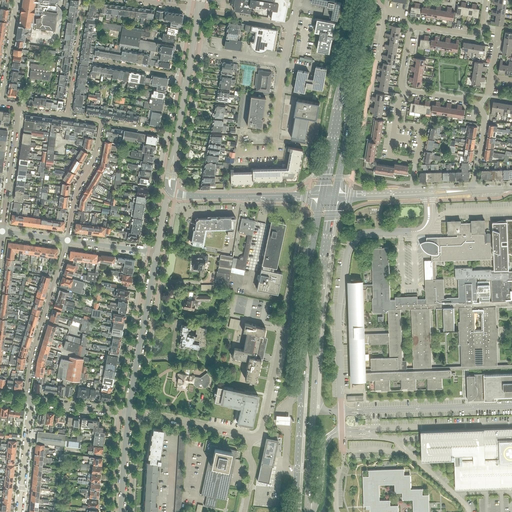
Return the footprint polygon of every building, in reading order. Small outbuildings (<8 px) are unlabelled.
[(1,7),(6,8),(8,8),(9,1),(10,1),(9,0),(0,0),(2,1),(2,4),(1,7)] [(32,28),(32,27),(32,24),(34,15),(35,9),(34,8),(35,0),(22,0),(22,7),(21,8),(20,8),(19,12),(21,12),(21,13),(19,25),(18,25),(19,26),(18,28),(17,39),(18,39),(25,40),(25,36),(31,37),(31,32),(32,28)] [(54,30),(54,28),(55,24),(61,19),(62,12),(59,6),(57,6),(58,0),(36,0),(33,24),(42,26),(42,28),(54,30)] [(233,0),(235,2),(235,3),(233,10),(234,10),(235,12),(235,13),(245,14),(249,15),(251,6),(272,10),(270,18),(284,20),(288,0),(233,0)] [(338,20),(341,3),(337,2),(337,0),(335,0),(312,0),(312,2),(328,5),(327,14),(332,15),(331,18),(338,20)] [(92,19),(93,16),(93,11),(99,11),(100,6),(100,4),(90,2),(88,3),(86,18),(92,19)] [(102,4),(100,13),(99,13),(98,21),(102,22),(103,17),(103,15),(102,15),(102,14),(106,14),(107,14),(108,4),(106,4),(103,3),(103,4),(102,4)] [(153,19),(154,13),(154,10),(153,10),(152,9),(151,9),(150,10),(148,9),(147,18),(146,18),(146,23),(148,24),(149,19),(153,19)] [(157,11),(156,13),(155,18),(164,20),(165,12),(157,11)] [(174,13),(169,12),(168,12),(165,12),(164,20),(169,21),(170,21),(181,23),(182,23),(182,22),(182,19),(182,17),(183,15),(182,14),(179,13),(177,13),(174,13)] [(318,19),(316,28),(315,31),(320,33),(317,50),(330,53),(335,28),(336,22),(318,19)] [(93,27),(97,27),(98,21),(92,20),(91,26),(85,25),(85,28),(84,31),(93,32),(93,28),(93,27)] [(139,29),(134,28),(128,27),(123,26),(122,26),(109,23),(105,23),(102,22),(101,28),(117,31),(121,32),(120,42),(119,45),(121,45),(123,46),(125,46),(128,47),(131,47),(138,49),(140,40),(141,36),(145,37),(145,36),(149,37),(150,36),(151,31),(139,29)] [(250,31),(250,32),(250,33),(255,33),(253,47),(254,47),(253,48),(264,49),(273,51),(277,30),(251,25),(250,31)] [(178,33),(179,29),(175,28),(165,26),(165,28),(165,30),(162,30),(161,33),(163,33),(175,35),(176,33),(178,33)] [(227,32),(240,34),(242,35),(243,32),(240,31),(240,28),(228,26),(227,26),(227,28),(227,32)] [(172,42),(174,42),(175,39),(175,35),(163,33),(162,40),(172,42)] [(228,39),(226,38),(225,47),(240,50),(241,41),(228,39)] [(173,49),(174,46),(140,40),(138,49),(139,49),(142,49),(145,50),(147,50),(150,51),(155,51),(161,53),(172,55),(173,51),(173,49)] [(154,55),(154,58),(158,59),(161,60),(166,61),(169,61),(169,59),(171,60),(172,55),(161,53),(160,56),(154,55)] [(150,65),(155,66),(159,66),(159,67),(169,68),(170,64),(169,63),(170,62),(161,60),(158,59),(157,61),(151,60),(150,65)] [(31,68),(30,78),(50,81),(51,73),(49,73),(50,71),(54,71),(55,62),(47,61),(47,64),(45,63),(44,65),(31,63),(30,68),(31,68)] [(323,90),(327,69),(316,66),(315,75),(313,75),(313,74),(311,74),(309,74),(309,72),(298,70),(294,90),(305,92),(306,86),(312,87),(312,88),(323,90)] [(222,67),(222,68),(221,73),(222,73),(221,75),(232,76),(233,71),(234,72),(236,72),(237,70),(236,70),(235,69),(222,67)] [(269,92),(271,72),(259,71),(256,91),(269,92)] [(166,85),(167,81),(166,81),(166,80),(167,79),(168,78),(153,76),(153,75),(151,75),(151,78),(145,77),(145,81),(149,82),(157,84),(166,85)] [(235,80),(231,80),(232,76),(221,75),(220,81),(235,83),(235,81),(235,80)] [(473,78),(472,83),(473,84),(473,87),(480,88),(481,85),(480,85),(480,81),(484,82),(485,80),(473,78)] [(17,81),(12,81),(10,80),(9,83),(9,84),(9,85),(9,86),(9,87),(16,89),(17,89),(17,86),(18,86),(19,82),(17,81)] [(166,86),(166,85),(157,84),(149,82),(149,85),(157,86),(156,89),(163,91),(165,91),(166,86)] [(20,93),(22,94),(23,89),(20,89),(17,89),(16,89),(9,87),(9,89),(8,89),(8,90),(8,91),(8,95),(8,96),(12,97),(13,97),(14,97),(15,97),(16,97),(17,91),(20,91),(20,93)] [(154,90),(153,94),(152,93),(148,92),(148,90),(145,89),(144,95),(146,95),(164,98),(165,92),(154,90)] [(150,99),(149,102),(150,102),(151,103),(163,105),(164,98),(146,95),(145,98),(150,99)] [(262,127),(263,118),(265,98),(251,96),(247,125),(262,127)] [(292,139),(305,142),(306,137),(309,117),(317,118),(320,103),(298,99),(295,114),(296,114),(293,134),(292,139)] [(163,105),(151,103),(150,102),(149,102),(145,101),(144,108),(162,111),(163,105)] [(90,106),(87,105),(86,114),(91,114),(92,114),(92,115),(94,105),(94,103),(91,103),(90,106)] [(225,110),(225,105),(218,105),(216,105),(214,111),(227,113),(227,112),(228,110),(225,110)] [(107,106),(104,106),(104,107),(101,106),(100,107),(99,116),(104,117),(105,117),(107,107),(107,106)] [(162,112),(159,111),(149,109),(148,118),(151,118),(150,119),(155,120),(156,116),(160,117),(161,116),(162,112)] [(0,127),(5,129),(7,129),(8,126),(9,126),(9,122),(8,122),(9,120),(10,116),(9,116),(9,115),(10,115),(10,112),(7,111),(7,112),(6,112),(5,112),(4,112),(3,125),(0,124),(0,125),(0,127)] [(141,117),(140,119),(140,122),(144,122),(145,120),(147,120),(146,121),(149,121),(148,125),(159,127),(160,122),(160,117),(156,116),(155,120),(150,119),(151,118),(148,118),(141,116),(141,117)] [(368,147),(367,154),(366,153),(365,156),(367,156),(366,159),(365,159),(363,168),(367,172),(376,173),(376,172),(379,173),(379,174),(381,174),(381,173),(388,174),(388,175),(390,176),(390,174),(394,175),(394,172),(397,172),(397,174),(399,174),(399,173),(408,174),(408,172),(409,166),(395,164),(394,167),(377,164),(377,163),(376,162),(375,161),(374,160),(377,143),(380,143),(384,121),(378,120),(378,119),(376,119),(374,127),(373,127),(372,129),(374,130),(373,136),(371,136),(371,138),(373,138),(372,142),(369,141),(368,145),(367,144),(367,147),(368,147)] [(37,122),(31,121),(25,120),(24,128),(36,130),(36,127),(36,125),(37,122)] [(477,127),(477,124),(470,122),(469,125),(469,126),(468,125),(467,126),(466,128),(461,127),(461,130),(476,132),(476,131),(477,131),(477,127)] [(430,124),(429,127),(429,128),(428,128),(428,129),(429,130),(428,132),(440,134),(441,125),(437,125),(432,124),(430,124)] [(46,141),(47,142),(49,133),(24,129),(23,133),(23,134),(22,138),(31,139),(31,136),(37,137),(37,136),(43,137),(45,138),(46,138),(46,141)] [(124,130),(122,139),(136,142),(138,133),(124,130)] [(138,133),(136,142),(140,142),(140,143),(145,144),(145,143),(156,145),(156,141),(157,141),(157,136),(147,135),(144,134),(138,133)] [(221,142),(223,135),(213,134),(211,134),(210,134),(210,135),(209,142),(221,144),(221,142)] [(143,143),(142,148),(142,150),(140,150),(138,150),(138,153),(146,154),(146,153),(151,154),(153,154),(154,150),(155,150),(156,145),(145,144),(140,143),(140,142),(140,143),(143,143)] [(225,150),(225,148),(220,147),(221,144),(209,142),(208,148),(225,150)] [(230,167),(231,183),(233,183),(234,185),(234,184),(238,184),(238,183),(241,183),(241,185),(241,184),(246,184),(246,183),(248,183),(248,185),(248,184),(253,184),(253,181),(253,179),(255,179),(255,181),(256,181),(260,180),(260,179),(262,179),(263,181),(263,180),(267,180),(267,179),(270,179),(270,181),(270,180),(275,180),(274,179),(277,179),(277,181),(277,180),(282,180),(285,180),(285,179),(286,179),(286,182),(297,182),(299,171),(298,170),(298,168),(300,168),(299,168),(300,164),(299,163),(299,161),(301,161),(301,156),(300,156),(301,154),(302,154),(303,149),(286,146),(285,149),(291,150),(290,155),(287,154),(287,156),(290,157),(288,166),(287,166),(283,166),(281,166),(281,165),(279,166),(279,169),(274,169),(274,166),(272,166),(272,169),(267,169),(267,166),(265,166),(265,169),(260,169),(260,166),(258,166),(258,169),(250,170),(250,173),(245,173),(245,170),(243,170),(243,173),(233,173),(233,167),(230,167)] [(494,150),(488,149),(486,148),(486,149),(485,149),(485,152),(485,153),(485,154),(502,156),(505,157),(505,154),(493,152),(494,150)] [(88,153),(81,150),(81,149),(79,152),(76,150),(75,152),(85,158),(86,157),(88,154),(88,153)] [(85,158),(75,152),(74,153),(77,155),(76,158),(83,162),(85,159),(84,159),(85,158)] [(138,153),(135,152),(132,152),(130,157),(143,160),(143,161),(147,161),(150,162),(153,162),(154,158),(153,157),(154,155),(151,155),(146,154),(138,153)] [(219,155),(207,153),(206,161),(205,162),(206,162),(218,162),(219,155)] [(469,161),(471,161),(472,161),(472,157),(472,156),(459,153),(455,153),(455,155),(464,157),(463,160),(469,161)] [(70,160),(69,162),(79,168),(80,166),(81,165),(82,164),(82,163),(75,159),(73,162),(70,160)] [(108,162),(101,161),(101,162),(100,164),(101,164),(101,165),(100,166),(106,170),(110,172),(112,169),(110,168),(111,164),(108,163),(108,162)] [(138,164),(138,165),(137,167),(141,168),(151,170),(153,163),(141,161),(140,165),(138,164)] [(79,168),(69,162),(68,163),(71,165),(69,169),(76,173),(76,172),(77,172),(78,171),(78,170),(79,168)] [(97,171),(103,174),(114,181),(115,175),(113,174),(111,176),(104,172),(106,170),(100,166),(99,167),(98,168),(98,169),(97,171)] [(150,177),(151,171),(141,169),(141,168),(137,167),(132,166),(130,166),(129,169),(139,171),(138,175),(148,177),(150,177)] [(55,171),(54,173),(65,175),(72,179),(73,177),(74,177),(75,176),(75,175),(75,174),(73,173),(68,170),(67,173),(62,172),(63,171),(55,170),(55,171)] [(95,175),(109,183),(110,182),(102,177),(103,174),(97,171),(96,171),(96,172),(96,173),(95,175)] [(63,179),(68,183),(70,183),(71,183),(72,181),(71,181),(72,179),(65,175),(54,173),(51,173),(51,175),(56,175),(56,176),(58,176),(64,176),(63,179)] [(109,183),(95,175),(93,177),(92,178),(92,179),(92,180),(91,180),(93,182),(97,184),(98,183),(100,180),(107,184),(108,185),(109,183)] [(148,185),(149,184),(149,182),(149,180),(149,178),(147,178),(136,176),(135,178),(136,179),(138,180),(138,183),(148,185)] [(97,184),(93,182),(91,180),(88,186),(87,186),(86,188),(87,188),(86,189),(93,192),(95,193),(96,191),(99,193),(102,194),(105,189),(97,184)] [(137,186),(137,185),(133,185),(132,189),(138,190),(137,194),(146,196),(146,195),(147,194),(147,193),(147,192),(147,188),(137,186)] [(97,196),(98,195),(95,193),(93,192),(86,189),(85,190),(84,191),(84,192),(84,193),(90,197),(92,194),(97,196)] [(90,197),(84,193),(83,194),(82,195),(82,196),(80,199),(87,200),(88,200),(91,201),(91,200),(89,199),(90,197)] [(145,197),(143,196),(137,195),(137,194),(130,193),(129,196),(134,197),(133,197),(133,201),(144,203),(145,203),(146,203),(146,200),(145,199),(145,197)] [(17,224),(18,216),(19,210),(20,203),(14,202),(13,207),(17,208),(17,210),(16,215),(12,215),(11,218),(12,218),(11,223),(16,224),(16,223),(17,224)] [(132,202),(132,205),(133,205),(132,208),(134,209),(133,209),(143,211),(143,210),(144,210),(145,208),(144,207),(144,204),(142,204),(135,203),(132,202)] [(22,216),(18,216),(17,224),(22,225),(22,224),(23,224),(25,210),(25,207),(26,205),(23,205),(22,216)] [(124,208),(124,210),(132,211),(131,215),(133,216),(142,218),(142,217),(143,217),(143,215),(143,214),(143,213),(143,211),(133,209),(134,209),(124,208)] [(64,220),(63,219),(62,218),(62,213),(65,213),(66,210),(63,209),(60,209),(60,211),(60,215),(57,229),(59,229),(58,230),(63,230),(64,226),(65,222),(64,222),(65,220),(64,220)] [(77,215),(81,216),(80,224),(76,224),(75,227),(76,227),(75,232),(80,233),(80,232),(81,232),(83,219),(84,216),(83,216),(84,212),(78,211),(77,215)] [(45,219),(42,219),(41,219),(40,227),(45,228),(45,227),(46,228),(48,214),(45,214),(45,219)] [(56,229),(57,229),(60,215),(58,215),(57,215),(56,221),(53,220),(52,229),(56,229)] [(91,226),(88,225),(87,234),(91,234),(93,234),(95,217),(95,216),(93,216),(91,226)] [(143,219),(140,219),(133,217),(133,218),(129,217),(129,220),(131,220),(130,224),(141,226),(142,222),(143,219)] [(193,229),(191,240),(192,241),(192,244),(202,246),(206,246),(206,248),(206,250),(215,252),(215,250),(215,248),(223,249),(225,235),(227,235),(233,235),(236,218),(235,218),(234,218),(233,218),(231,218),(231,217),(220,217),(220,218),(217,218),(216,217),(211,217),(211,218),(208,218),(201,218),(199,218),(196,221),(195,223),(195,226),(194,229),(193,229)] [(240,225),(240,228),(248,229),(247,234),(248,235),(250,235),(252,236),(253,230),(255,222),(255,221),(242,219),(241,221),(240,225)] [(511,271),(509,271),(509,270),(508,262),(508,254),(510,254),(511,254),(511,219),(506,220),(506,221),(505,221),(504,221),(503,220),(502,220),(501,220),(500,220),(499,221),(498,221),(497,221),(497,222),(496,222),(493,222),(493,233),(490,234),(490,233),(485,233),(485,221),(481,221),(481,220),(477,220),(477,221),(471,221),(471,223),(461,224),(461,221),(455,222),(455,221),(451,221),(451,222),(448,222),(448,233),(451,233),(451,234),(455,234),(455,233),(457,233),(457,237),(426,238),(426,241),(426,242),(427,242),(427,244),(426,244),(426,245),(425,245),(425,246),(425,247),(426,248),(424,249),(423,248),(424,249),(425,250),(426,251),(427,252),(428,253),(429,253),(430,254),(432,254),(432,261),(425,261),(425,289),(426,299),(417,299),(417,296),(395,297),(395,300),(390,300),(388,248),(382,248),(381,247),(378,247),(378,248),(371,248),(373,284),(363,285),(363,282),(359,282),(348,282),(350,328),(351,380),(354,380),(355,384),(363,382),(363,380),(366,380),(375,379),(375,391),(390,391),(389,379),(401,378),(401,390),(416,390),(415,378),(427,378),(428,390),(442,389),(442,377),(451,377),(451,370),(452,370),(465,369),(467,369),(511,367),(511,374),(467,376),(468,401),(496,400),(495,400),(495,397),(511,396),(511,271)] [(278,259),(279,255),(279,251),(280,252),(280,251),(279,251),(280,248),(280,247),(281,244),(281,243),(282,240),(283,236),(283,232),(284,232),(284,228),(285,228),(284,228),(285,224),(286,224),(285,224),(285,223),(280,222),(271,220),(271,221),(270,225),(269,229),(269,233),(268,233),(269,233),(268,237),(267,240),(267,241),(266,244),(266,245),(265,248),(265,249),(265,252),(264,252),(264,256),(263,256),(264,256),(263,260),(262,264),(261,264),(261,265),(263,265),(262,268),(261,268),(259,278),(256,289),(277,294),(281,278),(282,273),(273,271),(273,267),(274,267),(275,267),(275,268),(276,268),(276,267),(277,263),(278,259)] [(140,233),(141,231),(140,231),(141,226),(130,224),(129,228),(127,228),(127,231),(131,232),(140,233)] [(124,231),(120,230),(120,233),(125,234),(124,236),(124,238),(127,239),(129,239),(129,240),(134,241),(134,240),(138,241),(138,240),(139,239),(139,238),(139,237),(139,236),(138,236),(138,234),(136,234),(129,232),(124,231)] [(238,259),(235,268),(245,270),(251,239),(247,238),(243,256),(242,260),(239,259),(238,259)] [(7,255),(7,258),(14,259),(15,252),(17,252),(18,243),(14,243),(13,243),(13,242),(9,242),(8,243),(7,255),(6,255),(7,255)] [(70,259),(74,260),(73,265),(75,266),(77,252),(75,252),(75,251),(71,251),(70,255),(69,259),(70,259)] [(79,252),(77,252),(75,266),(76,266),(78,266),(79,260),(83,261),(84,252),(79,252)] [(88,268),(90,268),(91,268),(92,262),(96,263),(97,255),(97,254),(92,254),(90,254),(88,268)] [(207,255),(202,254),(202,258),(198,257),(199,257),(193,256),(192,263),(194,263),(193,270),(197,270),(198,269),(202,270),(202,269),(204,270),(205,262),(207,262),(207,255)] [(114,263),(114,257),(102,255),(101,256),(98,256),(97,262),(96,270),(95,273),(98,273),(99,268),(100,268),(102,261),(110,263),(111,263),(114,263)] [(217,271),(216,274),(216,280),(215,280),(215,281),(215,284),(215,290),(225,289),(228,289),(229,287),(230,278),(231,267),(233,258),(233,257),(220,255),(220,259),(219,259),(219,263),(219,264),(218,267),(217,272),(217,271)] [(122,262),(122,266),(133,268),(134,260),(130,260),(130,259),(128,259),(114,257),(114,263),(111,263),(111,264),(117,265),(117,261),(122,262)] [(20,271),(21,266),(14,265),(14,263),(20,264),(20,261),(7,259),(6,261),(6,260),(5,264),(6,264),(5,269),(8,269),(13,270),(20,271)] [(122,268),(121,272),(132,273),(133,273),(134,270),(133,270),(133,269),(133,268),(122,266),(117,265),(111,264),(111,263),(110,263),(110,266),(113,267),(117,268),(117,267),(122,268)] [(132,279),(132,278),(131,278),(131,276),(129,276),(121,274),(121,272),(110,270),(109,274),(118,276),(117,281),(118,281),(118,282),(120,282),(121,281),(124,282),(123,284),(124,284),(126,285),(127,285),(128,285),(129,283),(131,283),(131,282),(132,282),(132,279)] [(91,272),(88,272),(87,280),(93,281),(97,282),(98,273),(95,273),(91,272)] [(72,279),(72,280),(66,278),(63,278),(62,278),(60,287),(81,293),(83,294),(84,290),(82,290),(84,282),(73,279),(72,279)] [(48,284),(48,283),(36,279),(35,281),(40,283),(39,285),(47,288),(49,284),(48,284)] [(3,287),(2,292),(15,293),(16,291),(16,287),(11,287),(11,284),(4,283),(3,284),(3,287)] [(116,296),(128,298),(129,293),(128,293),(128,291),(116,289),(116,288),(106,287),(105,289),(113,290),(113,289),(116,290),(115,291),(114,291),(113,295),(116,296)] [(36,296),(42,298),(44,298),(45,294),(45,293),(29,288),(28,290),(37,293),(36,296)] [(71,307),(73,308),(74,308),(75,303),(68,301),(68,302),(65,301),(66,298),(57,295),(56,298),(57,298),(56,300),(57,300),(56,301),(65,304),(65,305),(71,307)] [(184,303),(183,308),(193,310),(194,307),(196,307),(197,301),(210,300),(210,296),(199,296),(193,295),(192,299),(186,298),(185,303),(184,303)] [(26,303),(23,302),(22,304),(28,306),(40,310),(41,308),(41,309),(42,305),(32,301),(31,304),(29,304),(26,303)] [(73,308),(71,307),(65,305),(55,302),(54,304),(53,308),(61,310),(62,307),(68,308),(67,309),(72,311),(73,308)] [(112,308),(111,312),(117,313),(125,314),(125,313),(126,312),(127,311),(126,310),(126,309),(126,310),(126,309),(126,308),(127,308),(110,305),(108,305),(108,308),(112,308)] [(31,313),(36,314),(39,315),(40,311),(40,310),(28,306),(27,308),(32,309),(31,313)] [(61,311),(55,310),(52,309),(51,313),(52,313),(51,314),(64,318),(65,319),(65,316),(60,315),(61,311)] [(93,309),(92,313),(91,316),(100,318),(101,313),(107,314),(107,312),(106,312),(106,311),(98,310),(93,309)] [(107,312),(107,314),(106,315),(111,316),(110,319),(112,319),(112,320),(124,322),(125,317),(126,315),(113,313),(107,312)] [(74,316),(72,321),(79,323),(82,324),(84,318),(83,318),(74,315),(74,316)] [(28,324),(36,326),(37,322),(36,322),(37,321),(25,317),(24,319),(29,321),(28,324)] [(82,324),(80,332),(83,333),(88,334),(88,330),(89,328),(90,323),(90,320),(84,318),(82,324)] [(230,318),(228,328),(238,330),(240,320),(230,318)] [(110,327),(122,329),(122,328),(123,329),(124,325),(123,325),(123,323),(124,323),(107,320),(107,322),(111,323),(110,326),(110,327)] [(209,329),(210,328),(210,323),(201,322),(201,326),(197,325),(195,333),(197,333),(196,336),(194,336),(194,335),(190,334),(190,333),(188,333),(188,329),(189,329),(190,328),(190,327),(190,326),(189,326),(189,325),(181,324),(180,333),(181,333),(181,337),(180,344),(181,344),(180,346),(185,347),(185,348),(190,349),(192,347),(193,348),(197,349),(197,348),(198,348),(198,347),(199,345),(199,346),(205,347),(205,341),(206,338),(205,338),(206,332),(206,328),(209,329)] [(265,328),(264,327),(255,325),(255,324),(252,324),(252,325),(244,323),(243,331),(247,332),(243,350),(234,348),(232,357),(248,361),(247,366),(246,366),(246,367),(247,367),(245,379),(249,380),(249,381),(249,382),(250,382),(251,382),(252,380),(256,381),(260,362),(261,358),(262,355),(263,355),(260,354),(260,353),(264,336),(265,328)] [(60,327),(57,326),(48,324),(47,328),(47,329),(60,333),(61,331),(59,330),(60,327)] [(101,325),(101,327),(106,328),(105,329),(110,329),(109,333),(121,335),(122,335),(123,332),(122,331),(122,329),(110,327),(110,326),(101,325)] [(17,326),(17,329),(25,331),(25,334),(32,336),(33,336),(34,332),(33,332),(34,331),(17,326)] [(121,336),(106,334),(105,333),(102,332),(102,336),(106,337),(111,338),(111,341),(120,343),(120,342),(121,341),(121,340),(121,339),(121,338),(121,336)] [(44,338),(44,339),(57,343),(58,341),(53,339),(53,336),(45,334),(44,337),(44,338)] [(22,342),(21,345),(29,347),(30,343),(30,342),(15,337),(15,339),(22,342)] [(50,348),(50,346),(51,343),(57,345),(57,343),(44,339),(44,340),(43,340),(42,343),(42,344),(42,345),(42,347),(49,349),(50,348)] [(101,342),(105,343),(110,344),(109,347),(119,349),(119,348),(120,348),(120,346),(120,345),(120,344),(119,344),(120,343),(111,341),(101,339),(101,342)] [(65,340),(63,348),(66,349),(75,351),(76,354),(84,356),(85,351),(86,346),(84,346),(80,344),(74,343),(72,342),(67,340),(65,340)] [(100,351),(100,348),(104,349),(103,349),(109,350),(108,354),(118,355),(118,354),(119,354),(119,352),(118,351),(119,351),(118,351),(119,349),(109,347),(100,345),(93,344),(92,350),(100,351)] [(54,355),(54,353),(49,352),(49,349),(42,347),(41,347),(41,348),(40,349),(41,349),(40,351),(54,355)] [(27,352),(15,348),(15,350),(19,352),(18,355),(26,357),(26,356),(27,354),(27,352)] [(97,358),(96,360),(102,361),(106,362),(116,364),(116,363),(116,362),(116,363),(116,362),(116,361),(117,361),(117,360),(118,360),(118,358),(117,357),(118,356),(107,354),(106,359),(97,358)] [(25,358),(23,358),(18,357),(17,360),(13,359),(13,355),(11,355),(10,361),(25,363),(25,361),(26,359),(25,359),(25,358)] [(81,372),(82,365),(83,359),(69,357),(69,360),(67,368),(68,368),(67,369),(68,369),(66,380),(68,380),(71,380),(79,382),(79,381),(80,380),(81,372)] [(61,359),(59,366),(67,368),(69,360),(61,359)] [(116,367),(117,367),(117,365),(116,364),(106,362),(105,366),(100,365),(100,368),(101,368),(115,371),(115,370),(115,368),(116,367)] [(57,378),(63,379),(65,379),(66,380),(68,369),(67,369),(68,368),(67,368),(59,366),(57,378)] [(115,371),(101,368),(100,373),(97,373),(97,375),(103,376),(114,378),(114,377),(114,375),(114,376),(114,375),(115,374),(116,372),(115,372),(115,371)] [(194,376),(189,375),(190,370),(185,369),(185,374),(179,373),(178,374),(177,376),(178,377),(177,384),(186,385),(186,382),(187,381),(193,382),(193,384),(194,385),(195,386),(196,387),(200,384),(201,384),(204,388),(206,388),(207,387),(208,386),(209,385),(209,383),(210,382),(210,381),(210,379),(210,378),(210,377),(209,375),(208,374),(207,373),(200,378),(194,377),(194,376)] [(12,370),(12,373),(12,372),(11,380),(7,379),(7,385),(6,387),(6,388),(10,388),(11,388),(12,388),(11,388),(12,389),(12,388),(13,385),(13,380),(14,380),(15,373),(16,371),(12,370)] [(80,380),(82,380),(85,381),(85,380),(87,380),(88,374),(85,373),(81,372),(80,380)] [(22,381),(20,380),(17,380),(18,373),(15,373),(14,380),(15,381),(15,386),(14,388),(14,389),(15,389),(15,388),(17,389),(21,390),(21,389),(22,381)] [(36,375),(36,379),(39,379),(38,383),(34,383),(33,391),(34,391),(34,392),(36,392),(37,391),(40,392),(41,384),(42,384),(43,381),(43,376),(36,375)] [(99,379),(98,381),(94,380),(94,382),(97,383),(102,383),(112,385),(112,384),(113,384),(112,384),(113,383),(113,382),(114,381),(114,380),(114,379),(114,378),(103,376),(102,380),(99,379)] [(66,380),(65,379),(63,379),(62,386),(59,385),(58,394),(59,394),(59,395),(61,395),(64,395),(64,393),(65,386),(66,386),(67,386),(67,385),(68,380),(66,380)] [(112,385),(102,383),(101,387),(98,387),(97,388),(99,389),(102,390),(107,392),(110,392),(110,391),(109,391),(109,390),(110,390),(112,390),(112,389),(113,389),(113,387),(112,386),(112,385)] [(252,424),(257,401),(258,396),(245,393),(246,389),(246,390),(235,387),(235,390),(218,386),(214,401),(241,407),(238,421),(252,424)] [(112,394),(95,392),(95,395),(100,395),(99,399),(98,398),(98,399),(110,401),(110,402),(111,396),(111,395),(112,395),(112,394)] [(37,419),(39,419),(38,423),(44,424),(46,413),(44,413),(43,413),(43,412),(41,412),(41,413),(40,413),(39,412),(39,415),(38,415),(37,416),(37,417),(37,418),(37,419)] [(58,426),(60,426),(63,426),(63,425),(64,417),(63,417),(63,418),(61,418),(61,415),(60,415),(57,414),(56,415),(55,419),(56,419),(56,421),(55,421),(55,424),(58,424),(58,426)] [(277,415),(276,415),(276,423),(278,423),(283,423),(288,424),(290,424),(290,415),(288,415),(283,415),(277,415)] [(89,419),(82,418),(81,427),(87,427),(89,428),(91,428),(92,427),(93,427),(93,430),(93,431),(102,432),(103,427),(98,426),(99,425),(99,421),(92,420),(92,419),(90,419),(89,419)] [(153,428),(153,433),(152,433),(152,434),(151,443),(150,443),(150,444),(151,444),(150,452),(149,452),(149,453),(150,453),(149,457),(150,457),(149,461),(157,462),(160,462),(161,458),(159,458),(163,430),(164,429),(162,429),(156,428),(153,428)] [(421,431),(421,437),(421,439),(422,461),(454,460),(455,489),(511,487),(511,428),(484,429),(421,431)] [(102,432),(93,431),(93,430),(92,430),(91,435),(94,435),(94,437),(104,438),(104,436),(105,435),(105,434),(105,433),(105,432),(102,432)] [(62,434),(57,433),(53,433),(49,432),(43,432),(38,431),(37,434),(37,440),(36,443),(64,446),(65,434),(62,434)] [(266,438),(257,481),(269,483),(269,481),(270,477),(271,472),(272,468),(273,463),(274,459),(278,440),(266,438)] [(103,449),(104,447),(103,447),(103,446),(94,445),(93,451),(88,451),(88,454),(93,454),(93,453),(96,453),(96,455),(99,455),(99,454),(102,454),(103,450),(103,449)] [(237,451),(238,451),(230,449),(217,446),(211,445),(210,446),(212,446),(202,494),(200,494),(206,496),(204,506),(215,508),(217,498),(220,499),(227,500),(226,499),(231,477),(231,476),(232,475),(231,475),(236,451),(237,451)] [(101,465),(102,465),(102,464),(102,460),(103,460),(102,460),(102,459),(103,459),(103,458),(101,458),(93,457),(83,456),(83,458),(89,458),(89,463),(92,463),(92,464),(101,465)] [(156,480),(157,474),(159,474),(159,468),(157,468),(157,462),(149,461),(147,461),(147,469),(146,469),(146,472),(146,473),(147,473),(146,480),(156,480)] [(87,468),(92,468),(92,472),(100,473),(101,473),(101,472),(101,470),(101,467),(91,466),(92,465),(81,463),(81,468),(80,470),(86,470),(87,468)] [(429,511),(428,495),(422,495),(422,489),(411,489),(410,475),(404,475),(404,469),(369,470),(369,476),(363,476),(364,506),(370,506),(370,511),(387,511),(429,511)] [(155,499),(156,492),(158,492),(158,487),(156,487),(156,480),(146,480),(146,487),(145,487),(145,488),(145,490),(145,491),(146,491),(145,498),(155,499)] [(99,490),(100,489),(100,487),(99,486),(100,484),(91,483),(91,482),(90,482),(83,481),(82,481),(82,483),(86,483),(86,484),(90,484),(90,485),(89,485),(88,489),(99,490)] [(88,489),(81,489),(81,491),(81,493),(86,493),(85,497),(90,498),(90,497),(98,498),(98,497),(99,497),(99,495),(99,494),(99,490),(88,489)] [(89,499),(86,498),(82,498),(82,501),(88,501),(88,503),(88,506),(98,507),(98,501),(96,500),(92,500),(89,500),(89,499)] [(145,498),(145,505),(144,505),(144,506),(144,508),(144,509),(144,511),(154,511),(155,511),(157,511),(157,505),(155,505),(155,499),(145,498)]
